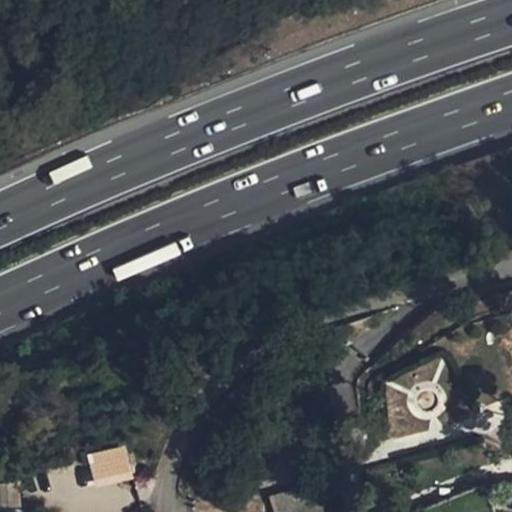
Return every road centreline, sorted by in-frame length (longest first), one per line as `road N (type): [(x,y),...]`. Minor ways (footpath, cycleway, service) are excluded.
road 1 (motorway): [(511,20),(312,89),(0,221)]
road 2 (motorway): [(0,299),(219,205),(511,98)]
road 3 (residential): [(511,260),(294,313),(213,383),(174,445),(166,511)]
